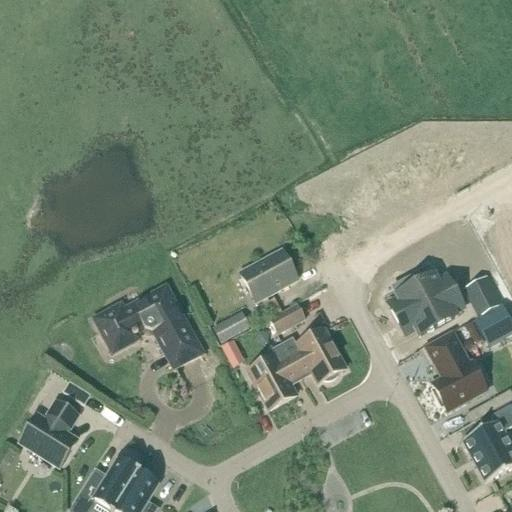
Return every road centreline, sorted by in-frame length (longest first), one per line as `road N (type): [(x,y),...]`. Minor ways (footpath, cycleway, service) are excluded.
road 1 (residential): [(214,483),(391,381)]
road 2 (residential): [(464,511),(391,381)]
road 3 (residential): [(391,381),(325,257)]
